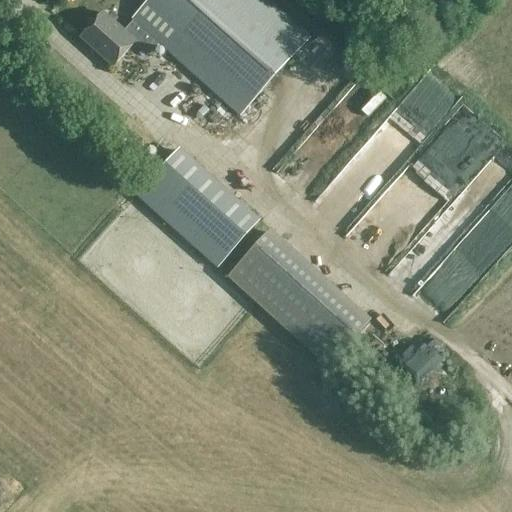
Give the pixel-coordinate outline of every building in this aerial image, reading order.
[(268,0),(149,0),(132,19),(134,20),(123,32),(135,43),(134,43),(148,56),(159,44),(240,116),(311,38),(268,0)] [(114,66),(134,44),(134,43),(135,43),(123,32),(103,13),(81,37),(114,66)] [(482,163),(502,144),(472,111),(452,129),(456,133),(482,163)] [(389,114),(314,206),(347,233),(422,140),(389,114)] [(511,158),(511,147),(503,143),(499,151),(511,158)] [(180,149),(170,161),(137,197),(217,270),(261,222),(180,149)] [(371,321),(272,232),(230,279),(328,368),(371,321)]
